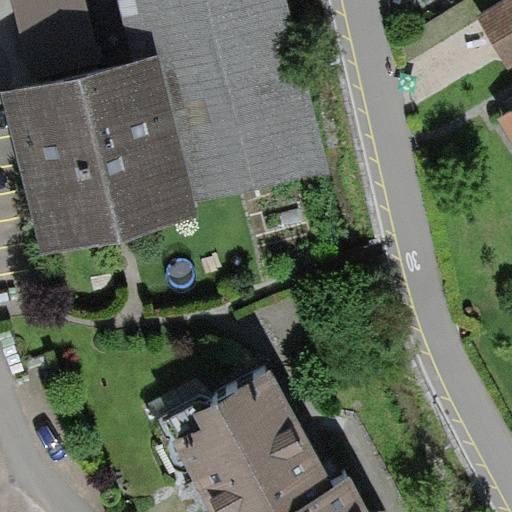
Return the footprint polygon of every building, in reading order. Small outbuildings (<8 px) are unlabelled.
[(13,0),(31,83),(98,69),(83,0),(13,0)] [(119,0),(133,59),(160,53),(194,202),(325,172),(285,0),(119,0)] [(511,0),(502,0),(478,14),(509,66),(511,64),(511,0)] [(200,216),(194,202),(160,53),(133,59),(98,69),(31,83),(3,90),(43,254),(200,216)] [(511,113),(501,120),(511,138),(511,113)] [(273,364),(160,424),(207,511),(377,511),(356,472),(337,483),(273,364)]
